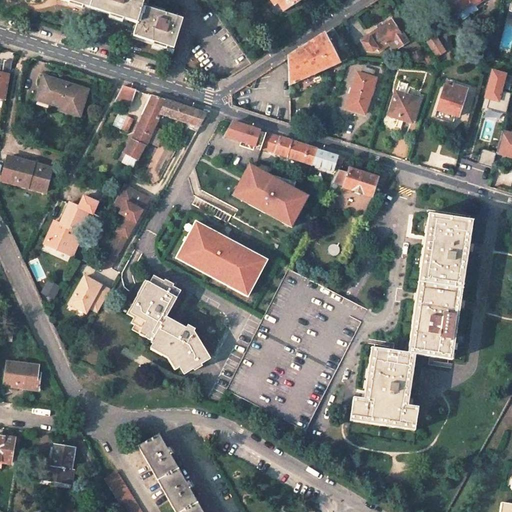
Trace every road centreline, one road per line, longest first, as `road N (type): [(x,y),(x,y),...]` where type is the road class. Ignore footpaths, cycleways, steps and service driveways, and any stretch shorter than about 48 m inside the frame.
road 1 (unclassified): [(220,104),(511,200)]
road 2 (residential): [(166,415),(127,417),(90,406),(71,389),(0,233)]
road 3 (unclassified): [(0,33),(220,104)]
road 4 (residential): [(353,501),(215,422),(166,415)]
road 5 (unclassified): [(363,0),(224,92),(220,104)]
